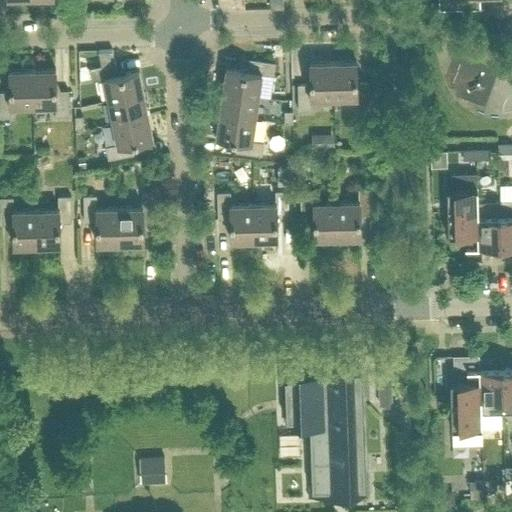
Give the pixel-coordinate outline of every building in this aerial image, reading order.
[(447,49),(433,84),(476,102),(490,67),(447,49)] [(225,66),(222,89),(258,95),(261,72),(273,74),(275,61),(249,57),(247,69),(225,66)] [(356,59),(332,60),(333,96),(355,95),(356,107),(369,107),(368,81),(356,81),(356,59)] [(297,83),(298,109),(311,108),(311,96),(333,96),(332,60),(309,60),(309,82),(297,83)] [(103,76),(108,98),(143,91),(138,68),(117,72),(114,61),(89,66),(92,79),(103,76)] [(33,103),(32,67),(8,68),(9,90),(0,90),(0,116),(10,116),(10,104),(33,103)] [(55,67),(32,67),(33,103),(55,103),(55,115),(68,114),(68,88),(56,89),(55,67)] [(222,89),(219,112),(254,117),(258,95),(222,89)] [(108,98),(112,120),(148,113),(143,91),(108,98)] [(284,109),(284,121),(292,121),(292,109),(284,109)] [(254,117),(219,112),(215,135),(237,138),(235,150),(261,154),(263,141),(251,139),(254,117)] [(148,113),(112,120),(117,143),(105,145),(108,158),(133,153),(131,141),(152,136),(148,113)] [(75,115),(75,127),(83,127),(83,115),(75,115)] [(476,157),(476,148),(462,148),(463,157),(476,157)] [(489,148),(476,148),(476,157),(489,157),(489,148)] [(477,200),(476,171),(450,172),(450,187),(446,187),(446,210),(476,210),(477,210),(477,200)] [(358,199),(336,200),(337,236),(360,235),(360,213),(372,213),(371,187),(358,187),(358,199)] [(337,236),(336,200),(313,200),(313,188),(300,189),(300,214),(312,214),(313,236),(337,236)] [(275,201),(253,202),(253,238),(277,237),(276,215),(288,215),(288,189),(275,189),(275,201)] [(253,238),(253,202),(230,202),(230,190),(217,191),(217,217),(229,216),(230,238),(253,238)] [(141,204),(119,205),(120,241),(143,240),(143,218),(155,218),(154,192),(141,192),(141,204)] [(58,207),(35,207),(36,243),(60,243),(59,221),(71,220),(71,194),(57,195),(58,207)] [(120,241),(119,205),(96,206),(96,194),(83,194),(83,220),(95,220),(96,242),(120,241)] [(36,243),(35,207),(13,208),(12,196),(0,196),(0,219),(0,222),(12,222),(13,244),(36,243)] [(499,199),(477,200),(477,210),(476,210),(477,245),(500,244),(499,214),(500,214),(499,199)] [(476,210),(446,210),(447,234),(464,233),(464,244),(451,244),(451,246),(477,245),(476,210)] [(511,213),(500,214),(499,214),(500,244),(511,244),(511,213)] [(303,371),(281,371),(283,423),(305,422),(308,492),(362,491),(358,364),(303,365),(303,371)] [(511,366),(501,367),(503,411),(511,410),(511,366)] [(480,402),(480,398),(479,367),(466,367),(466,379),(449,380),(450,403),(480,402)] [(501,367),(479,367),(480,398),(480,402),(480,411),(503,411),(501,367)] [(481,426),(480,402),(450,403),(450,427),(481,426)] [(164,455),(140,456),(141,480),(165,479),(164,455)] [(482,487),(482,478),(469,479),(469,488),(482,487)] [(495,478),(482,478),(482,487),(496,487),(496,483),(495,478)]
